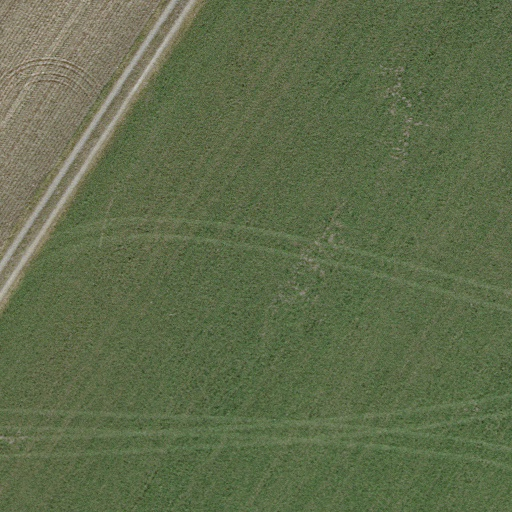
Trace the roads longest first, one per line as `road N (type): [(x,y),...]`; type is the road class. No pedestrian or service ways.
road 1 (track): [(178,0),(0,273)]
road 2 (motorway): [(391,0),(511,116)]
